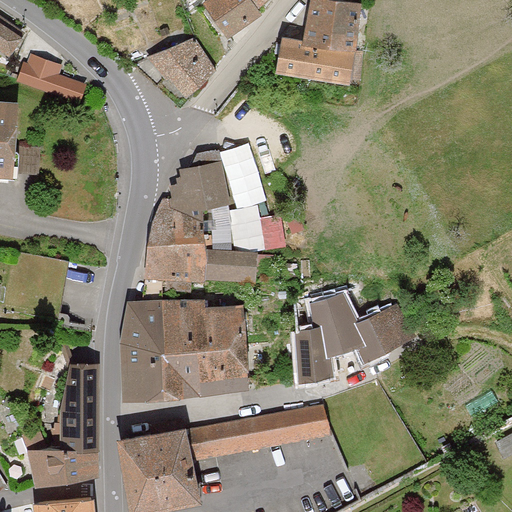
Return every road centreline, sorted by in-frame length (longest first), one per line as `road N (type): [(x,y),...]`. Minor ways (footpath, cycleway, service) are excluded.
road 1 (tertiary): [(136,141),(131,239),(114,307),(112,511)]
road 2 (residential): [(136,141),(185,125),(291,0)]
road 3 (tertiary): [(15,0),(102,69),(136,141)]
